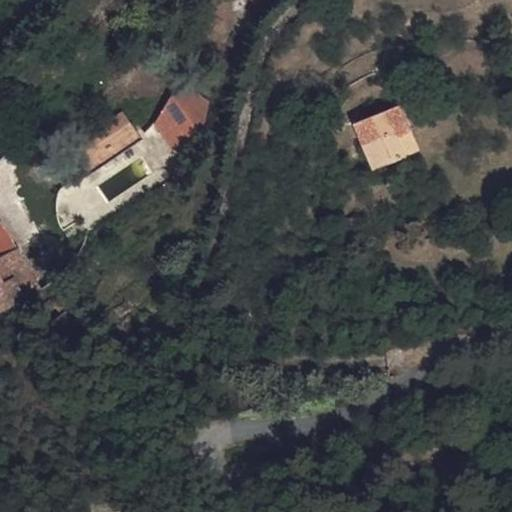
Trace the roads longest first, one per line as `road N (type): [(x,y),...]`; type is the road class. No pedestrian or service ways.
road 1 (unclassified): [(511,475),(238,462),(216,454),(211,441),(229,427),(341,417),(511,361)]
road 2 (track): [(309,0),(262,47),(207,263)]
